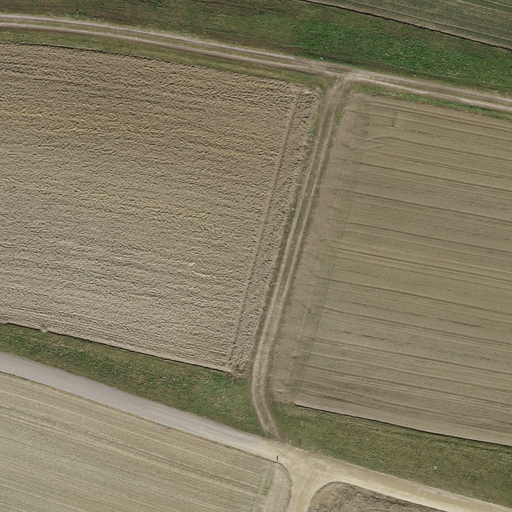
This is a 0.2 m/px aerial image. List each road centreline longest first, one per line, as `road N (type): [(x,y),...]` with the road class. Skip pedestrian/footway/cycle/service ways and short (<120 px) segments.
road 1 (track): [(0,22),(117,33),(511,106)]
road 2 (track): [(0,364),(475,511)]
road 3 (track): [(297,511),(311,467),(270,425),(259,396),(262,364),(346,74)]
